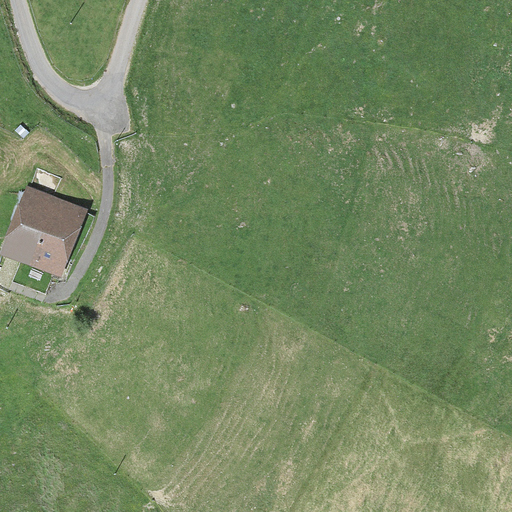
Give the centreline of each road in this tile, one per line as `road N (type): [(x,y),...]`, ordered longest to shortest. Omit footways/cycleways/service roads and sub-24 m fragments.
road 1 (unclassified): [(17,0),(47,81),(82,101),(106,94),(114,81),(143,0)]
road 2 (track): [(54,296),(77,274),(107,203),(109,159),(97,99)]
